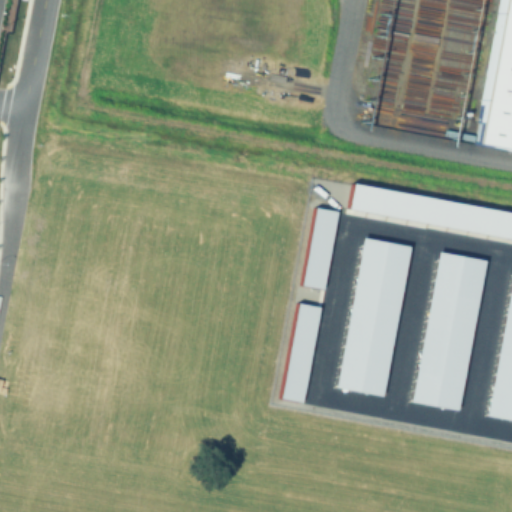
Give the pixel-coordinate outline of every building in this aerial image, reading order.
[(511,152),(465,143),(492,0),(511,0),(511,152)] [(511,240),(357,212),(361,189),(511,216),(511,240)] [(332,295),(310,291),(324,211),(347,215),(332,295)] [(371,244),(417,252),(390,401),(344,392),(371,244)] [(446,256),(495,265),(468,414),(419,405),(446,256)] [(304,307),(329,311),(312,404),(287,399),(304,307)] [(511,312),(511,422),(492,419),(511,312)]
